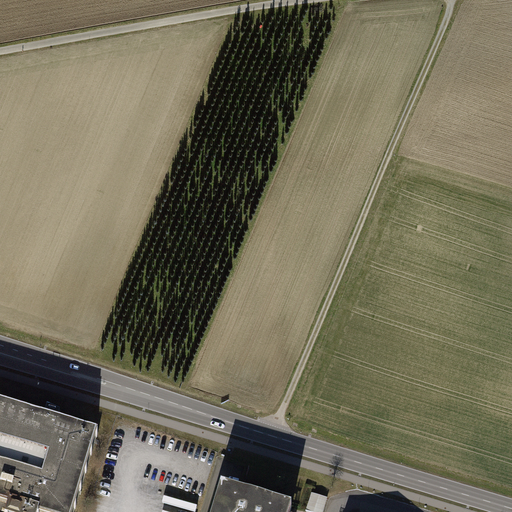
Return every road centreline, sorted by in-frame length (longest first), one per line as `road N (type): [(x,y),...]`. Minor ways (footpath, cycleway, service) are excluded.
road 1 (secondary): [(0,353),(511,511)]
road 2 (unclassified): [(0,51),(309,0)]
